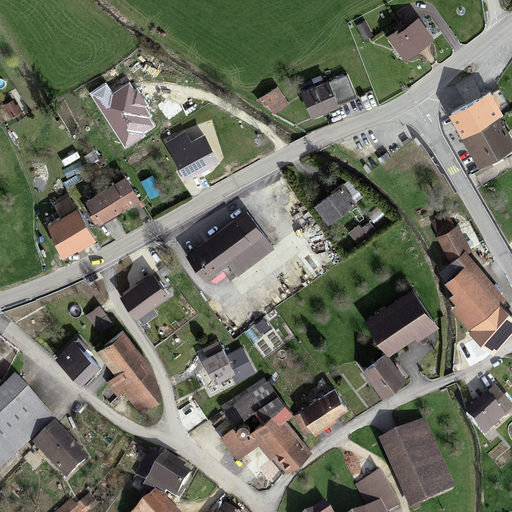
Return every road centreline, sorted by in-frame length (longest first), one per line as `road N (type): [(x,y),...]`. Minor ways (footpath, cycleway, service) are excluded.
road 1 (tertiary): [(412,98),(294,148),(104,259)]
road 2 (residential): [(511,346),(485,367),(396,399),(355,425),(297,468),(266,510)]
road 3 (residential): [(0,328),(123,425),(172,446)]
road 4 (residential): [(172,446),(159,373),(129,326),(104,259)]
road 5 (tertiary): [(412,98),(507,266)]
road 6 (tertiary): [(511,20),(412,98)]
